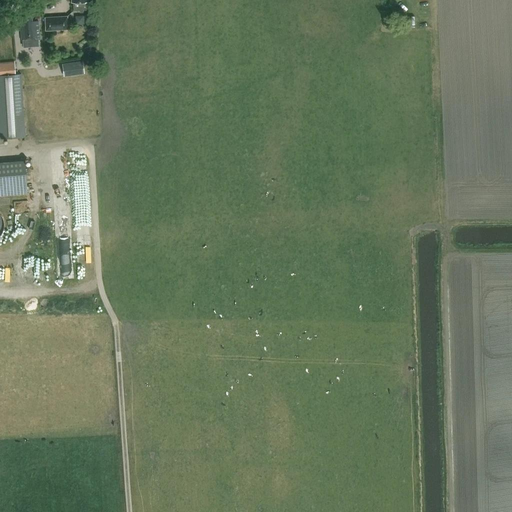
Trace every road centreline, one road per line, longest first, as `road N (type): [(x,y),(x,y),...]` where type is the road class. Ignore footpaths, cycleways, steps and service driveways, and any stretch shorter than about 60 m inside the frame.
road 1 (track): [(435,0),(451,511)]
road 2 (track): [(0,152),(83,143),(91,149),(99,281),(117,331),(127,511)]
